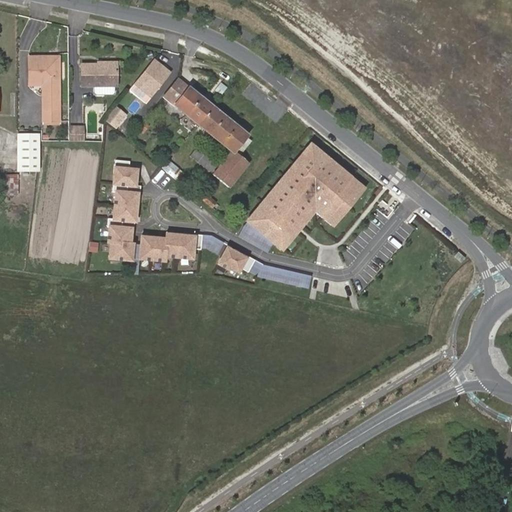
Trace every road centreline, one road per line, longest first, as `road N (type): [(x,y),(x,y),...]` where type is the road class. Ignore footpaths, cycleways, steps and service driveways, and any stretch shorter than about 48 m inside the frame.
road 1 (tertiary): [(416,191),(225,41),(65,0)]
road 2 (residential): [(416,191),(342,273),(269,257),(213,226)]
road 3 (secondary): [(418,402),(242,511)]
road 4 (residential): [(213,226),(168,193),(158,199),(159,220),(201,225)]
